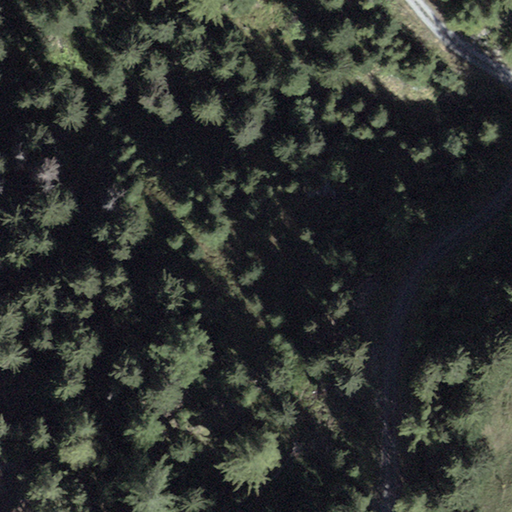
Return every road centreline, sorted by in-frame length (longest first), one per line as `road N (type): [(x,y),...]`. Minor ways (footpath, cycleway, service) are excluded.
road 1 (track): [(511,182),(491,209),(443,236),(400,308),(370,460),(374,511)]
road 2 (track): [(414,0),(439,31),(511,80)]
